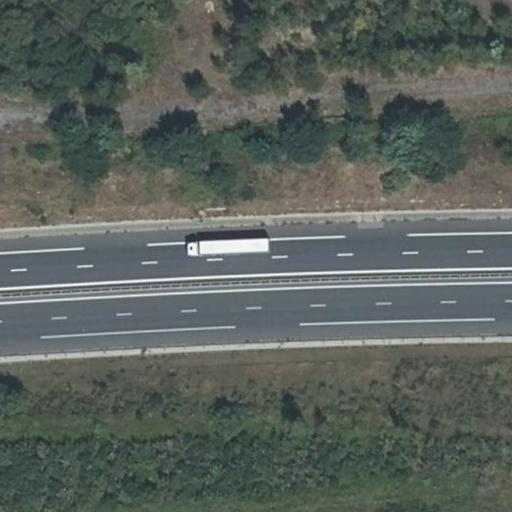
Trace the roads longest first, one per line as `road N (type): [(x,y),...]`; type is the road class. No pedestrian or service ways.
road 1 (motorway): [(0,322),(511,301)]
road 2 (motorway): [(511,250),(0,271)]
